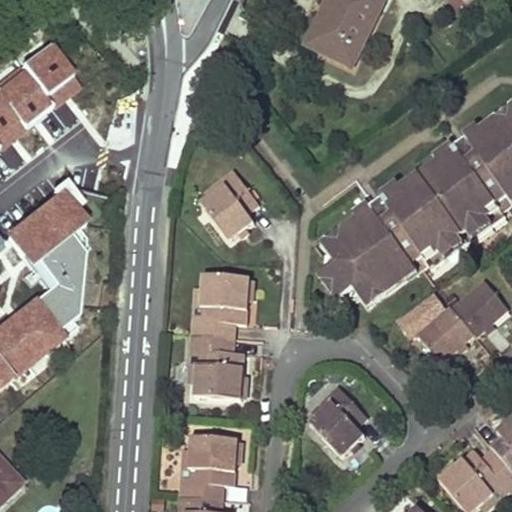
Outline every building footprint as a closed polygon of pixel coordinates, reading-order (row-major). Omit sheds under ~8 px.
[(334,11),(315,49),(352,67),(384,0),(331,0),(327,8),(334,11)] [(446,0),(460,17),(479,2),(476,0),(446,0)] [(134,131),(44,47),(10,82),(37,107),(49,94),(84,127),(92,119),(121,145),(134,131)] [(377,218),(369,207),(319,243),(332,262),(320,270),(339,297),(351,289),(365,308),(426,265),(429,269),(504,216),(500,211),(511,202),(511,104),(464,139),(472,151),(462,158),(453,146),(450,149),(453,155),(389,202),(385,197),(379,200),(387,211),(377,218)] [(36,157),(98,219),(122,192),(52,126),(35,143),(24,148),(27,155),(31,152),(36,157)] [(464,139),(453,146),(462,158),(472,151),(464,139)] [(31,152),(27,155),(30,163),(36,157),(31,152)] [(239,181),(233,173),(205,197),(208,201),(226,187),(229,190),(239,181)] [(226,187),(208,201),(201,207),(231,244),(242,235),(255,225),(248,216),(260,207),(239,181),(229,190),(226,187)] [(379,200),(369,207),(377,218),(387,211),(379,200)] [(204,310),(201,338),(234,340),(235,326),(245,326),(246,304),(247,279),(201,276),(200,291),(199,310),(204,310)] [(488,282),(452,310),(474,339),(475,340),(490,328),(511,311),(488,282)] [(192,291),(190,337),(201,338),(204,310),(199,310),(200,291),(192,291)] [(450,308),(442,315),(466,345),(474,339),(452,310),(450,308)] [(466,345),(442,315),(417,335),(441,365),(451,357),(466,345)] [(187,385),(194,386),(196,367),(200,367),(201,338),(190,337),(187,385)] [(233,355),(234,340),(201,338),(200,367),(196,367),(194,386),(194,400),(241,402),(242,382),(244,356),(233,355)] [(344,399),(337,391),(311,417),(315,421),(329,407),(332,410),(344,399)] [(329,407),(315,421),(307,430),(340,462),(362,439),(356,432),(367,421),(344,399),(332,410),(329,407)] [(511,423),(509,427),(497,436),(504,444),(494,452),(511,474),(511,423)] [(190,472),(188,501),(220,503),(222,490),(232,490),(233,475),(235,443),(189,440),(187,454),(186,471),(190,472)] [(511,479),(511,474),(494,452),(492,453),(482,462),(475,454),(456,470),(440,484),(463,511),(479,511),(480,511),(494,499),(492,497),(511,479)] [(180,454),(177,500),(188,501),(190,472),(186,471),(187,454),(180,454)] [(0,465),(0,504),(20,486),(0,465)] [(488,511),(511,491),(511,479),(492,497),(494,499),(480,511),(488,511)] [(187,511),(188,501),(177,500),(177,501),(175,511),(187,511)] [(219,511),(220,503),(188,501),(187,511),(219,511)]
